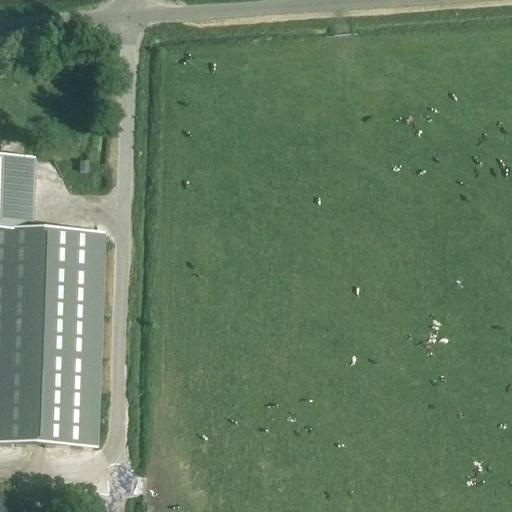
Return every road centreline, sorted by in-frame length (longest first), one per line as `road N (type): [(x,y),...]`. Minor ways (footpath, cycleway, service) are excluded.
road 1 (unknown): [(129,19),(113,458),(103,472),(88,474),(0,463)]
road 2 (unclassified): [(129,19),(435,0)]
road 3 (unclassified): [(0,28),(129,19)]
